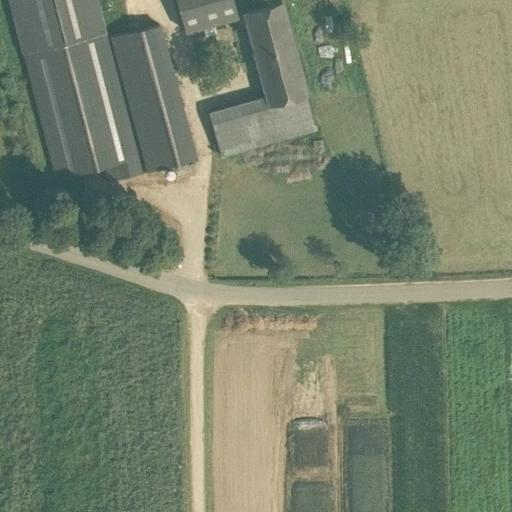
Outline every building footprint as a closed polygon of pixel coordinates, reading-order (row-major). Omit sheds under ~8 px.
[(98,0),(8,0),(23,53),(107,31),(98,0)] [(173,0),(179,30),(233,18),(229,0),(173,0)] [(307,94),(282,0),(280,0),(246,9),(267,95),(209,112),(220,155),(317,127),(316,123),(315,123),(307,94)] [(161,24),(110,36),(149,171),(196,159),(161,24)] [(105,32),(25,53),(57,178),(113,164),(117,179),(141,173),(105,32)]
